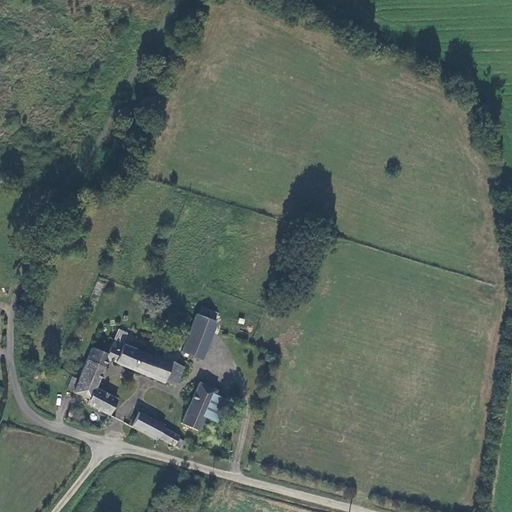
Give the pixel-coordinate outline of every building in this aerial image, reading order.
[(9,176),(0,174),(0,184),(7,187),(9,176)] [(217,323),(210,321),(195,315),(181,352),(201,360),(217,323)] [(162,383),(169,365),(123,344),(122,345),(117,342),(114,343),(111,349),(110,348),(107,356),(106,358),(162,383)] [(87,399),(85,404),(109,416),(116,401),(91,389),(106,358),(107,356),(93,350),(79,380),(74,392),(87,399)] [(183,366),(172,362),(170,361),(169,365),(162,383),(173,388),(183,366)] [(67,389),(74,392),(79,380),(73,377),(67,389)] [(197,384),(178,426),(195,434),(201,420),(210,399),(214,391),(197,384)] [(224,405),(210,399),(201,420),(215,427),(224,405)] [(139,412),(131,428),(152,439),(152,437),(178,451),(184,440),(175,436),(176,433),(160,425),(161,423),(139,412)]
